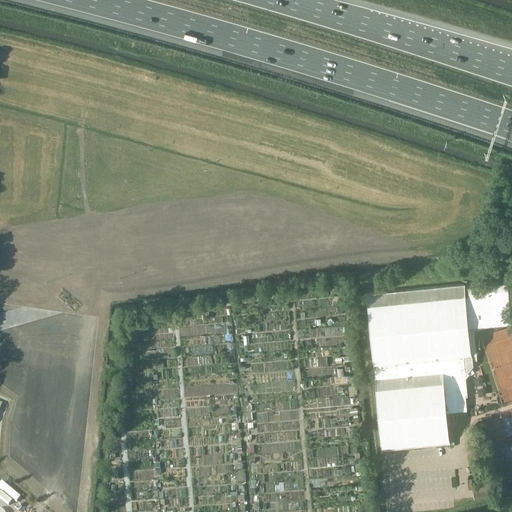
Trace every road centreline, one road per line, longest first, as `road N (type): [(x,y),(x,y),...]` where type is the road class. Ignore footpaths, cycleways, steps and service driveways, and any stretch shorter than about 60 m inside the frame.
road 1 (motorway): [(96,0),(511,124)]
road 2 (motorway): [(511,70),(283,0)]
